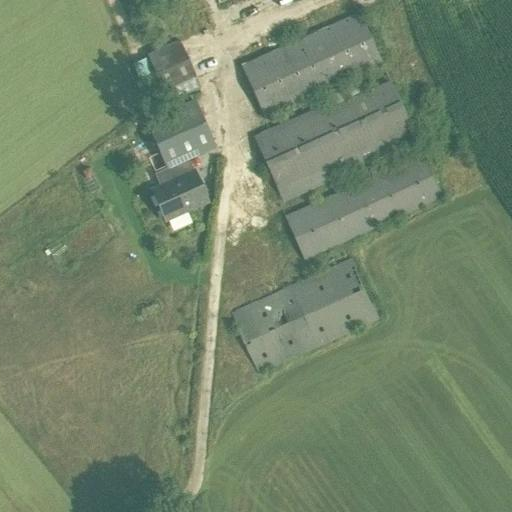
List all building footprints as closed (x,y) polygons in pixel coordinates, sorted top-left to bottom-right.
[(346,103),(338,84),(381,65),(358,15),(242,67),(265,117),(327,88),(336,107),(257,143),(283,201),(365,164),(372,178),(286,218),(305,259),(441,198),(422,157),(382,175),(379,168),(375,170),(372,162),(416,142),(389,83),(346,103)] [(164,93),(195,79),(179,42),(148,56),(164,93)] [(350,97),(364,90),(360,81),(346,87),(350,97)] [(156,83),(144,88),(149,99),(160,94),(156,83)] [(145,121),(166,169),(154,175),(160,187),(151,191),(165,221),(208,202),(195,172),(193,172),(188,161),(216,148),(195,99),(145,121)] [(40,274),(126,232),(94,168),(48,191),(56,206),(48,210),(55,224),(23,240),(40,274)] [(258,375),(379,320),(351,258),(230,312),(258,375)]
